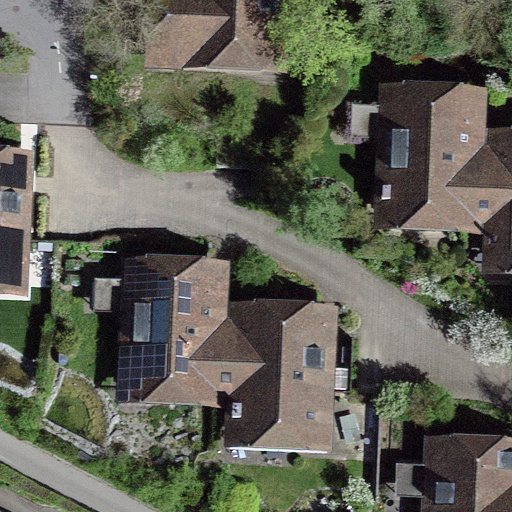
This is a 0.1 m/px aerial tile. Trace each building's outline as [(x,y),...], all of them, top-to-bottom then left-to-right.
[(235,48),(275,50),(276,0),(160,0),(158,57),(235,61),(235,48)] [(467,223),(468,213),(470,163),(472,103),(436,102),(393,100),(392,113),(391,137),(389,191),(382,190),(381,203),(388,203),(388,208),(399,208),(411,221),(467,223)] [(351,135),(391,137),(392,113),(352,111),(351,135)] [(470,163),(468,213),(498,214),(497,235),(490,235),(490,247),(496,248),(496,252),(507,253),(511,257),(511,144),(501,144),(500,164),(470,163)] [(0,284),(14,285),(19,166),(0,164),(0,284)] [(210,397),(210,386),(212,336),(215,276),(183,275),(135,273),(130,381),(141,382),(153,394),(210,397)] [(93,309),(133,310),(134,286),(94,285),(93,309)] [(243,317),(242,337),(212,336),(210,386),(240,388),(239,426),(250,426),(261,438),(318,441),(323,321),(293,320),(243,317)] [(511,511),(511,454),(437,452),(436,472),(435,495),(434,511),(511,511)] [(395,494),(435,495),(436,472),(396,470),(395,494)]
